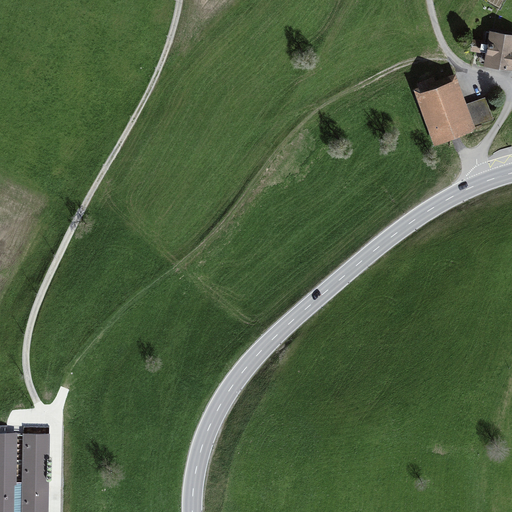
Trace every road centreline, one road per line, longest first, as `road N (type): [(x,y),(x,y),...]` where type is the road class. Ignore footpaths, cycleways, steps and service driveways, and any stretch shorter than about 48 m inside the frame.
road 1 (track): [(55,422),(70,372),(100,333),(135,295),(208,241),(300,124),(353,86),(405,64),(454,61)]
road 2 (tertiary): [(192,511),(208,430),(261,350),(395,233),(471,186),(511,172)]
road 3 (track): [(55,422),(38,404),(26,362),(32,316),(151,87),(179,0)]
road 4 (track): [(480,511),(511,364)]
